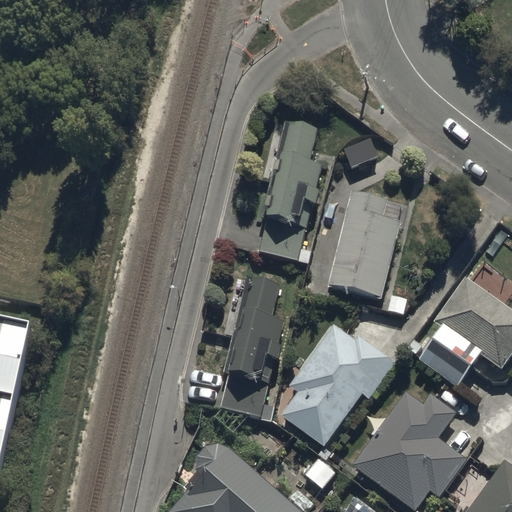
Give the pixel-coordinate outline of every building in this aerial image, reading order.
[(286,125),(257,254),(303,265),(325,167),(312,164),(319,132),(286,125)] [(351,193),(328,290),(382,303),(406,206),(351,193)] [(247,278),(224,378),(273,388),(288,322),(273,319),(280,286),(247,278)] [(511,313),(469,282),(415,357),(460,389),(481,359),(504,375),(511,363),(511,313)] [(279,418),(327,453),(395,363),(337,320),(286,388),(296,396),(279,418)] [(412,388),(351,468),(410,511),(427,511),(467,461),(440,440),(456,414),(412,388)] [(299,511),(216,440),(193,466),(204,476),(172,511),(299,511)] [(511,511),(511,467),(505,463),(470,511),(511,511)]
